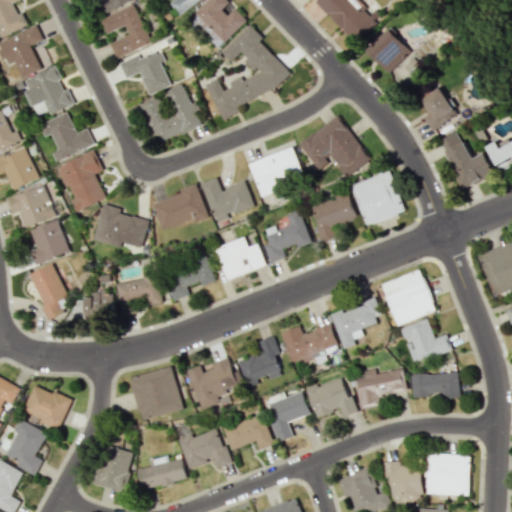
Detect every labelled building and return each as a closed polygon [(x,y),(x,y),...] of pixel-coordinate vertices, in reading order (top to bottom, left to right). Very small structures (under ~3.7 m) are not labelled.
[(0,0),(0,36),(27,25),(21,11),(17,13),(12,2),(17,0),(0,0)] [(101,0),(98,1),(103,13),(131,2),(130,0),(101,0)] [(179,14),(198,0),(171,0),(170,1),(179,14)] [(224,42),(247,20),(235,8),(227,15),(222,9),(229,2),(227,0),(207,0),(195,11),(224,42)] [(378,21),(355,0),(317,0),(315,3),(357,43),(378,21)] [(100,18),(106,33),(125,25),(129,34),(109,42),(115,58),(151,43),(134,4),(100,18)] [(22,76),(41,68),(31,44),(43,39),(36,25),(0,40),(0,48),(7,65),(15,61),(22,76)] [(285,82),(259,27),(221,45),(228,60),(243,53),(252,74),(222,88),(217,78),(205,84),(222,120),(240,111),(237,104),(285,82)] [(387,73),(410,51),(388,28),(366,50),(387,73)] [(170,85),(161,62),(164,60),(160,50),(140,58),(138,55),(119,63),(125,78),(139,72),(148,94),(170,85)] [(74,104),(67,88),(63,90),(58,79),(61,78),(56,66),(23,80),(37,115),(48,110),(50,114),(74,104)] [(157,143),(203,124),(194,101),(191,102),(183,83),(161,93),(161,94),(140,103),(157,143)] [(423,117),(432,131),(457,114),(439,87),(422,99),(431,112),(423,117)] [(0,150),(25,139),(17,122),(16,122),(13,116),(9,119),(5,110),(0,112),(0,150)] [(57,149),(51,152),(55,161),(94,145),(87,128),(76,133),(68,112),(39,123),(45,136),(51,134),(57,149)] [(299,142),(318,169),(332,159),(345,178),(370,160),(339,115),(299,142)] [(438,140),(461,188),(494,172),(484,152),(471,159),(458,131),(438,140)] [(511,140),(507,143),(505,138),(487,147),(499,171),(511,164),(511,140)] [(38,178),(25,146),(0,156),(0,173),(5,172),(12,189),(38,178)] [(248,163),(260,194),(304,178),(293,146),(248,163)] [(102,170),(93,150),(57,166),(77,211),(106,198),(95,173),(102,170)] [(351,184),(365,226),(404,212),(390,171),(351,184)] [(245,180),(221,188),(217,177),(201,182),(214,221),(254,207),(245,180)] [(11,213),(20,210),(25,227),(55,217),(44,184),(5,197),(11,213)] [(162,229),(194,218),(195,221),(208,217),(197,185),(152,201),(162,229)] [(310,205),(322,242),(337,237),(334,226),(357,219),(348,192),(310,205)] [(92,239),(120,247),(121,242),(141,248),(149,220),(120,212),(121,208),(103,202),(92,239)] [(270,262),(289,255),(286,247),(296,244),(298,248),(312,243),(300,209),(286,214),(290,225),(277,230),(275,225),(265,229),(269,242),(263,244),(270,262)] [(29,231),(36,247),(28,250),(34,265),(69,251),(56,219),(29,231)] [(266,265),(258,243),(248,246),(244,236),(214,248),(226,280),(266,265)] [(511,241),(480,253),(494,293),(511,287),(511,241)] [(216,280),(207,257),(164,274),(174,300),(190,294),(187,286),(200,281),(202,285),(216,280)] [(48,319),(63,313),(57,301),(68,296),(53,263),(29,273),(48,319)] [(397,325),(436,310),(421,268),(382,283),(397,325)] [(121,312),(137,310),(136,306),(163,302),(158,274),(116,281),(121,312)] [(87,320),(95,319),(95,313),(114,312),(112,292),(85,294),(87,320)] [(332,314),(343,348),(356,344),(354,339),(363,335),(361,328),(377,323),(374,316),(381,313),(376,298),(332,314)] [(452,350),(446,334),(434,338),(428,318),(401,327),(405,340),(406,340),(413,363),(452,350)] [(292,362),(303,358),(304,360),(339,347),(331,323),(303,333),(300,325),(281,332),(292,362)] [(239,360),(248,387),(259,384),(257,378),(268,375),(270,379),(281,375),(275,356),(280,354),(274,336),(258,341),(262,352),(239,360)] [(186,370),(202,410),(220,403),(217,397),(245,386),(238,370),(233,372),(227,357),(211,364),(213,368),(203,372),(200,364),(186,370)] [(182,410),(173,367),(130,375),(139,419),(182,410)] [(376,373),(375,368),(363,370),(364,376),(354,378),(360,406),(381,402),(380,395),(407,389),(403,368),(376,373)] [(443,399),(460,398),(458,371),(411,374),(413,396),(442,394),(443,399)] [(355,412),(344,376),(307,389),(316,416),(340,409),(343,416),(355,412)] [(0,409),(4,400),(12,404),(20,387),(0,377),(0,409)] [(60,428),(72,399),(34,384),(22,413),(60,428)] [(280,442),(293,436),(288,421),(311,413),(302,390),(266,404),(280,442)] [(231,449),(256,440),(259,450),(273,445),(263,414),(223,427),(231,449)] [(5,455),(17,461),(15,465),(34,475),(42,459),(35,455),(46,432),(19,418),(12,431),(16,433),(5,455)] [(178,439),(189,468),(213,460),(216,468),(231,463),(218,427),(193,436),(192,434),(178,439)] [(134,451),(104,444),(96,485),(125,491),(134,451)] [(470,454),(425,453),(424,494),(469,495),(470,454)] [(137,469),(141,489),(186,480),(182,458),(168,460),(167,455),(150,459),(151,466),(137,469)] [(22,471),(0,460),(0,508),(7,511),(13,511),(19,500),(10,495),(22,471)] [(383,461),(384,477),(391,477),(392,502),(423,500),(421,464),(404,465),(404,460),(383,461)] [(340,478),(351,511),(371,511),(391,506),(386,490),(378,493),(370,468),(340,478)] [(256,511),(301,511),(297,498),(256,511)]
